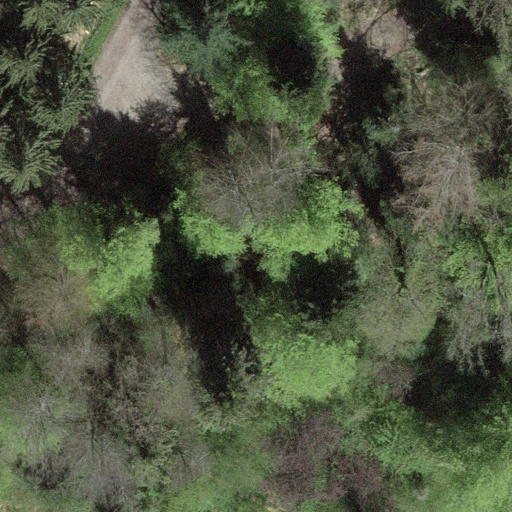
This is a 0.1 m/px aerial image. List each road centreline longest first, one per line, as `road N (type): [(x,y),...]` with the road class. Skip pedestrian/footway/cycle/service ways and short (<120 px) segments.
road 1 (track): [(474,0),(100,128)]
road 2 (track): [(100,128),(0,231)]
road 3 (track): [(156,0),(100,128)]
